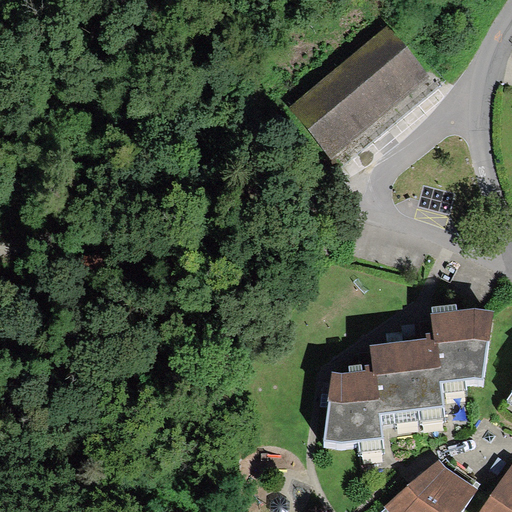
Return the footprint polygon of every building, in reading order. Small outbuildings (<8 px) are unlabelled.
[(384,35),(286,114),(328,164),(425,85),(384,35)] [(426,358),(395,364),(404,429),(436,424),(436,398),(479,397),(487,326),(423,332),(426,358)] [(371,435),(404,429),(395,364),(361,370),(364,390),(323,397),(315,465),(346,465),(376,458),(371,435)] [(386,511),(422,511),(451,484),(435,469),(386,511)] [(511,511),(511,476),(509,474),(482,511),(511,511)] [(422,511),(461,511),(472,497),(451,484),(422,511)]
